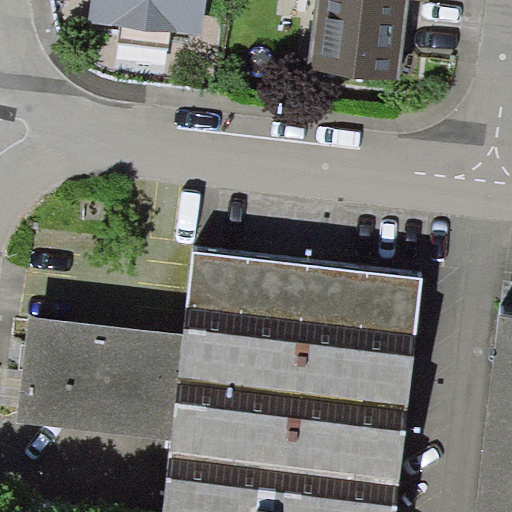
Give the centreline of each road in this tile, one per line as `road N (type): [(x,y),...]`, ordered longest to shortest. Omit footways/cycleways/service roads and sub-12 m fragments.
road 1 (residential): [(492,197),(74,145)]
road 2 (residential): [(492,197),(511,6)]
